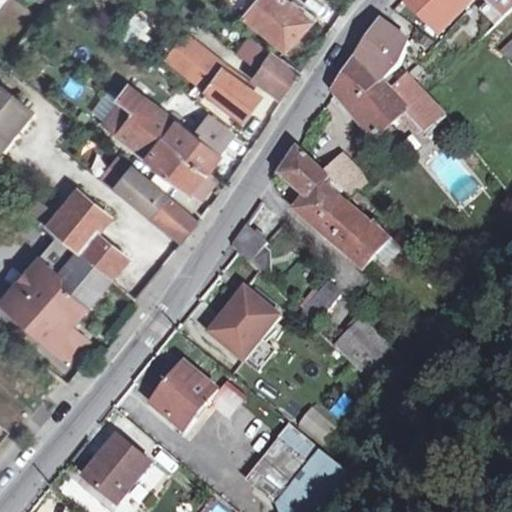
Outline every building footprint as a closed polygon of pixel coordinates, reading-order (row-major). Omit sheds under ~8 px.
[(228,0),(289,49),(313,21),(286,0),(228,0)] [(445,28),(475,0),(413,0),(444,33),(447,30),(445,28)] [(481,13),(495,28),(511,13),(511,0),(486,0),(489,2),(479,11),(481,13)] [(496,29),(495,28),(481,13),(470,24),(485,40),(496,29)] [(384,24),(360,58),(385,84),(402,68),(413,45),(384,24)] [(243,37),(236,59),(259,67),(267,46),(243,37)] [(225,69),(227,67),(187,38),(170,61),(210,90),(208,92),(245,121),(262,96),(225,69)] [(277,54),(260,78),(286,97),(303,72),(277,54)] [(379,137),(403,116),(409,110),(425,127),(426,129),(444,111),(409,75),(393,92),(385,84),(360,58),(339,90),(379,137)] [(157,87),(166,94),(176,83),(166,75),(157,87)] [(0,142),(7,135),(11,138),(33,110),(0,82),(0,142)] [(139,120),(196,162),(208,172),(221,155),(218,153),(234,134),(211,115),(201,128),(204,131),(199,138),(131,85),(120,97),(124,100),(137,111),(134,116),(139,120)] [(137,111),(124,100),(106,124),(126,139),(139,120),(134,116),(137,111)] [(409,110),(403,116),(419,132),(425,127),(409,110)] [(179,183),(196,162),(139,120),(126,139),(150,157),(149,161),(179,183)] [(0,149),(1,150),(11,138),(7,135),(0,142),(0,149)] [(285,175),(310,199),(329,174),(302,147),(285,175)] [(221,155),(208,172),(217,178),(229,162),(221,155)] [(346,156),(329,174),(351,196),(352,198),(366,184),(353,171),(357,167),(346,156)] [(192,193),(208,172),(196,162),(179,183),(192,193)] [(188,211),(134,166),(117,186),(150,214),(152,212),(159,219),(158,220),(171,231),(188,211)] [(201,199),(217,178),(208,172),(192,193),(201,199)] [(300,210),(320,228),(345,203),(351,196),(329,174),(310,199),(300,210)] [(47,226),(79,251),(97,230),(110,213),(77,187),(47,226)] [(320,228),(352,256),(376,230),(345,203),(320,228)] [(201,222),(188,211),(171,231),(184,242),(201,222)] [(241,252),(254,263),(272,244),(250,225),(235,245),(241,252)] [(381,225),(376,230),(352,256),(366,268),(385,246),(392,238),(381,225)] [(79,251),(86,257),(110,276),(128,255),(97,230),(79,251)] [(404,250),(392,238),(385,246),(397,257),(404,250)] [(77,315),(110,276),(86,257),(66,279),(47,262),(11,301),(53,340),(51,343),(71,361),(88,340),(78,330),(70,323),(77,315)] [(319,328),(345,296),(330,285),(304,315),(319,328)] [(247,361),(265,340),(281,320),(248,291),(213,335),(247,361)] [(70,323),(78,330),(85,322),(77,315),(70,323)] [(367,319),(337,347),(380,390),(410,361),(367,319)] [(265,340),(247,361),(262,372),(278,351),(265,340)] [(421,376),(439,394),(457,375),(439,357),(421,376)] [(289,358),(272,379),(297,398),(314,377),(289,358)] [(199,404),(205,408),(220,391),(188,365),(155,404),(181,425),(199,404)] [(339,373),(351,384),(358,378),(346,366),(339,373)] [(258,457),(272,440),(256,427),(242,444),(258,457)] [(125,488),(130,493),(155,465),(122,437),(88,478),(114,499),(125,488)] [(248,479),(275,502),(307,464),(281,441),(248,479)] [(314,511),(346,470),(340,465),(304,511),(314,511)]
